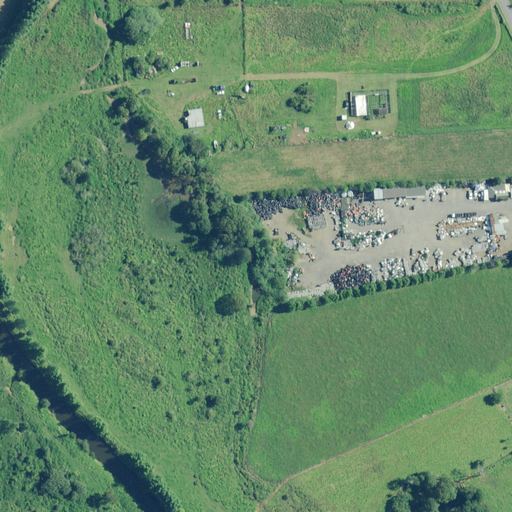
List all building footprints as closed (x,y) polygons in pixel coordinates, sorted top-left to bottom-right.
[(383,102),(366,103),(366,95),(353,96),(354,116),(367,115),(367,108),(383,107),(383,114),(391,114),(389,89),(382,90),(383,102)] [(203,126),(201,109),(186,111),(188,128),(203,126)] [(503,191),(503,185),(487,185),(488,198),(494,198),(494,191),(503,191)] [(424,196),(424,187),(380,190),(381,198),(424,196)] [(507,199),(506,192),(495,193),(495,200),(507,199)] [(511,212),(497,214),(498,224),(502,223),(503,233),(511,232),(511,212)]
